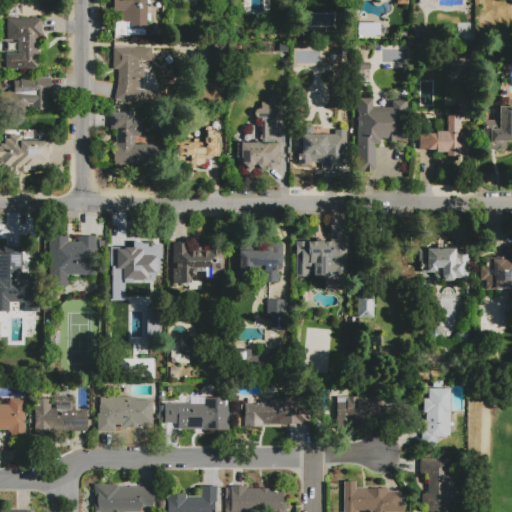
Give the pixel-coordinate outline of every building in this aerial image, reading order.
[(112,36),(113,0),(150,0),(150,4),(153,4),(152,16),(149,15),(149,37),(112,36)] [(38,68),(6,69),(6,53),(17,53),(17,40),(7,40),(7,18),(41,18),(41,36),(37,36),(37,50),(38,50),(38,68)] [(357,22),(380,23),(380,36),(357,35),(357,22)] [(430,28),(430,37),(420,37),(419,28),(430,28)] [(416,43),(428,43),(428,51),(416,51),(416,43)] [(118,102),(118,69),(113,69),(113,47),(134,47),(134,66),(144,66),(144,80),(139,80),(139,89),(145,90),(160,90),(160,102),(118,102)] [(51,77),(51,92),(47,92),(47,97),(45,97),(45,108),(32,108),(32,105),(27,105),(27,108),(2,108),(2,92),(13,92),(13,80),(19,80),(19,79),(35,79),(35,77),(51,77)] [(468,156),(446,156),(446,152),(436,152),(436,150),(419,150),(419,133),(436,133),(436,131),(446,131),(446,115),(457,115),(457,95),(468,95),(468,121),(458,121),(458,132),(468,132),(468,156)] [(374,170),(359,171),(357,98),(372,98),(372,108),(391,107),(391,101),(406,100),(407,140),(385,141),(385,138),(373,138),(374,170)] [(511,142),(505,142),(505,148),(485,148),(485,120),(499,120),(499,106),(509,106),(509,105),(511,105),(511,142)] [(156,145),(156,164),(113,164),(113,145),(115,145),(116,129),(110,129),(110,113),(133,113),(133,121),(140,121),(140,137),(133,136),(133,145),(156,145)] [(173,158),(173,143),(182,143),(182,140),(188,140),(188,143),(193,143),(193,139),(200,139),(200,143),(204,143),(204,126),(213,126),(213,134),(216,134),(216,136),(217,136),(217,143),(216,143),(216,145),(217,145),(217,156),(212,156),(212,158),(195,158),(195,162),(189,162),(189,158),(173,158)] [(346,129),(346,142),(347,142),(347,148),(346,148),(346,168),(321,168),(321,162),(310,162),(310,164),(297,163),(297,134),(300,134),(300,126),(313,126),(313,134),(334,134),(334,129),(346,129)] [(49,139),(49,154),(48,154),(48,167),(40,167),(40,168),(36,168),(36,167),(34,167),(34,170),(26,170),(26,172),(20,172),(20,167),(17,167),(17,174),(10,174),(10,170),(8,170),(8,167),(4,167),(4,161),(0,161),(0,144),(4,144),(4,139),(9,139),(9,135),(21,135),(21,139),(49,139)] [(277,143),(278,151),(279,162),(275,162),(275,167),(265,168),(261,172),(255,167),(248,173),(240,165),(240,163),(236,157),(236,143),(244,143),(244,142),(259,142),(259,143),(277,143)] [(95,236),(95,275),(93,277),(88,277),(86,275),(67,275),(67,279),(47,279),(47,236),(67,236),(67,242),(79,242),(79,236),(95,236)] [(295,241),(334,241),(334,238),(348,238),(347,273),(334,273),(334,276),(317,276),(317,275),(312,275),(312,272),(308,272),(308,277),(305,277),(304,278),(299,278),(298,277),(295,277),(295,241)] [(172,243),(185,243),(185,251),(194,250),(194,247),(201,247),(201,250),(207,250),(207,249),(218,249),(218,250),(222,250),(223,278),(206,279),(206,270),(196,271),(195,272),(195,274),(194,275),(192,276),(191,276),(189,277),(190,282),(173,283),(172,243)] [(114,248),(146,248),(146,245),(158,245),(158,262),(147,262),(147,264),(140,264),(140,269),(129,269),(129,264),(126,264),(126,288),(130,288),(130,308),(114,308),(114,248)] [(0,311),(0,253),(4,253),(4,247),(21,247),(21,273),(37,273),(37,311),(24,311),(24,302),(8,302),(8,311),(0,311)] [(427,248),(455,248),(455,257),(458,257),(458,261),(462,261),(462,278),(455,278),(454,279),(451,281),(449,281),(447,281),(445,280),(444,279),(443,278),(437,278),(435,277),(434,276),(433,275),(433,273),(433,271),(427,271),(427,248)] [(239,251),(272,251),(272,252),(278,252),(278,253),(281,253),(281,266),(277,266),(277,282),(263,282),(263,266),(253,266),(253,271),(239,271),(239,251)] [(511,291),(503,291),(503,289),(481,290),(480,267),(485,267),(485,258),(496,258),(496,256),(506,256),(506,258),(511,258),(511,291)] [(357,294),(373,294),(373,318),(357,318),(357,294)] [(266,299),(285,300),(285,325),(281,325),(281,328),(276,328),(276,331),(270,331),(270,315),(266,315),(266,299)] [(144,339),(160,338),(158,310),(143,310),(144,339)] [(264,355),(249,355),(249,348),(234,349),(235,367),(265,366),(264,355)] [(179,380),(169,380),(169,371),(170,371),(169,367),(176,367),(176,371),(179,371),(179,380)] [(421,437),(421,430),(426,430),(426,412),(423,412),(423,398),(428,398),(428,388),(449,388),(450,437),(421,437)] [(336,402),(346,402),(346,397),(363,397),(363,396),(382,395),(382,417),(362,417),(362,424),(336,424),(336,402)] [(87,431),(34,431),(34,399),(51,399),(51,407),(52,407),(52,400),(54,400),(54,397),(75,397),(75,409),(74,409),(74,411),(87,411),(87,431)] [(151,400),(151,425),(137,425),(137,428),(120,428),(120,425),(114,425),(114,431),(98,431),(98,397),(135,397),(135,400),(151,400)] [(164,403),(204,403),(204,397),(228,397),(228,430),(203,430),(203,429),(164,429),(164,403)] [(0,404),(9,404),(8,398),(24,398),(24,439),(9,439),(9,432),(9,428),(0,428),(0,404)] [(302,424),(255,424),(255,418),(244,418),(244,403),(262,403),(262,400),(274,400),(274,398),(286,398),(286,406),(302,406),(302,424)] [(451,511),(422,511),(422,494),(428,494),(427,474),(420,474),(420,458),(451,458),(451,473),(452,473),(452,502),(451,502),(451,511)] [(343,511),(343,481),(355,481),(355,488),(388,488),(388,491),(401,491),(401,502),(403,502),(403,511),(372,511),(354,511),(343,511)] [(152,487),(154,496),(152,507),(140,507),(140,511),(94,511),(94,484),(99,484),(99,485),(107,485),(107,484),(114,484),(114,485),(117,485),(117,487),(152,487)] [(167,511),(167,494),(185,494),(185,496),(200,496),(200,486),(214,486),(214,511),(167,511)] [(283,490),(283,502),(285,502),(285,511),(229,511),(229,490),(238,490),(238,486),(246,486),(246,488),(268,488),(268,490),(283,490)]
